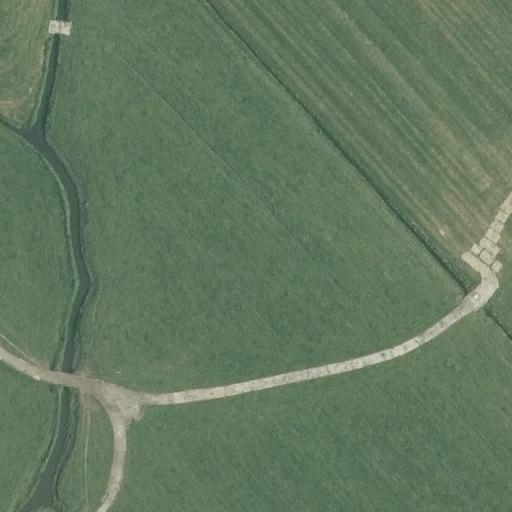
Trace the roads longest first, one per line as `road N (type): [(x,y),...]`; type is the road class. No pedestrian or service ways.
road 1 (track): [(124,405),(401,350),(488,287),(490,234),(511,202)]
road 2 (track): [(0,352),(124,405),(114,485),(100,511)]
